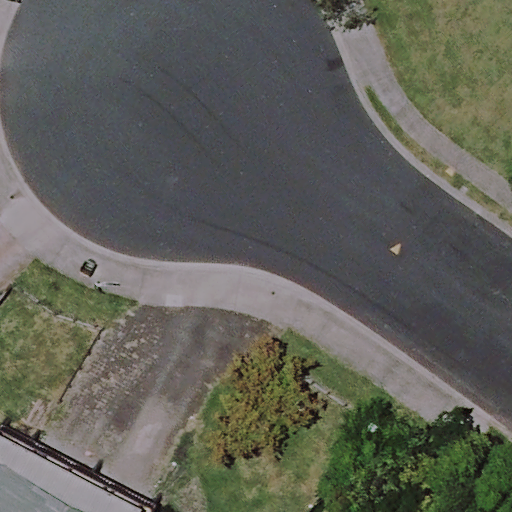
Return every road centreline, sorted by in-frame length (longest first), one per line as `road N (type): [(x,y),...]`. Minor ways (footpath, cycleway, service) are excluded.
road 1 (residential): [(511,325),(171,78)]
road 2 (unknown): [(171,78),(0,98)]
